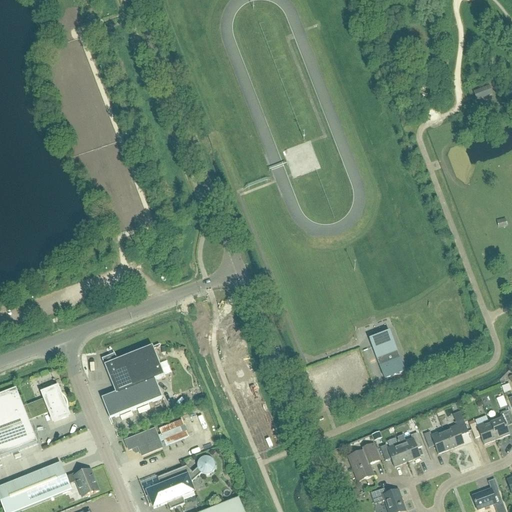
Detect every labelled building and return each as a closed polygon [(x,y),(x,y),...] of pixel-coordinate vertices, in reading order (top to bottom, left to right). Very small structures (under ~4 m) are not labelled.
[(474,94),(477,101),(492,95),(489,88),(474,94)] [(496,221),(498,228),(507,226),(505,219),(496,221)] [(372,349),(385,381),(405,373),(389,333),(369,341),(372,349)] [(103,361),(116,396),(103,401),(112,426),(113,425),(111,420),(162,400),(155,381),(164,377),(153,349),(159,347),(159,346),(111,365),(109,360),(104,362),(103,361)] [(0,397),(0,459),(37,445),(27,418),(48,410),(54,424),(68,418),(67,413),(67,412),(67,410),(68,409),(68,408),(68,407),(67,405),(67,404),(67,403),(66,402),(66,400),(65,399),(64,398),(63,397),(63,396),(62,396),(60,395),(59,394),(57,390),(43,395),(44,400),(23,409),(16,391),(0,397)] [(144,416),(155,411),(154,407),(142,412),(144,416)] [(502,418),(489,423),(497,442),(510,437),(506,428),(511,425),(507,412),(501,415),(502,418)] [(456,427),(443,432),(451,451),(464,446),(460,437),(468,434),(460,413),(453,416),(455,424),(456,427)] [(125,423),(137,418),(135,414),(123,419),(125,423)] [(166,447),(188,438),(186,433),(182,434),(180,429),(184,427),(182,422),(159,431),(161,436),(157,438),(155,431),(125,443),(129,452),(133,450),(135,453),(137,454),(140,453),(142,458),(162,450),(160,443),(163,442),(166,447)] [(497,442),(489,423),(477,428),(476,425),(470,427),(475,440),(481,438),(484,447),(497,442)] [(451,451),(443,432),(431,437),(430,434),(424,436),(429,450),(435,447),(438,456),(451,451)] [(403,437),(397,439),(407,464),(420,459),(416,450),(422,448),(417,435),(411,437),(412,440),(406,443),(403,437)] [(407,464),(397,439),(399,446),(388,450),(386,447),(380,449),(385,463),(391,460),(395,469),(407,464)] [(213,444),(198,451),(200,457),(216,450),(213,444)] [(364,452),(348,459),(358,483),(374,477),(369,466),(380,462),(373,446),(363,450),(364,452)] [(198,466),(198,469),(192,474),(187,468),(158,480),(160,486),(146,492),(153,509),(167,503),(170,511),(184,506),(181,498),(193,493),(190,485),(201,475),(204,476),(207,476),(210,476),(212,474),(214,472),(215,469),(215,466),(214,463),(212,461),(209,459),(206,459),(203,459),(200,461),(199,463),(198,466)] [(0,489),(0,503),(3,511),(21,511),(71,492),(69,486),(76,484),(82,500),(99,493),(91,471),(82,475),(81,473),(66,479),(60,466),(0,489)] [(385,502),(388,511),(405,511),(398,492),(386,496),(384,490),(371,495),(374,506),(385,502)] [(472,498),(477,511),(494,506),(495,510),(503,507),(498,493),(492,495),(491,491),(472,498)] [(243,511),(239,500),(208,511),(243,511)]
